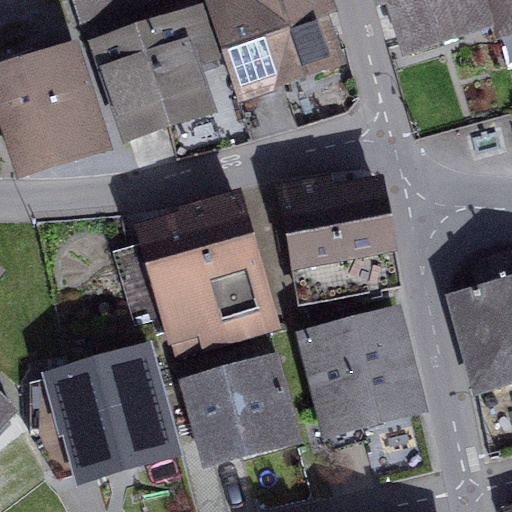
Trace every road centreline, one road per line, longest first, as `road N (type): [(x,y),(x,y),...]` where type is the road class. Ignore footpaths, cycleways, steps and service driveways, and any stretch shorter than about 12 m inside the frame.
road 1 (residential): [(390,131),(118,199),(0,202)]
road 2 (residential): [(467,491),(411,206)]
road 3 (residential): [(390,131),(353,0)]
